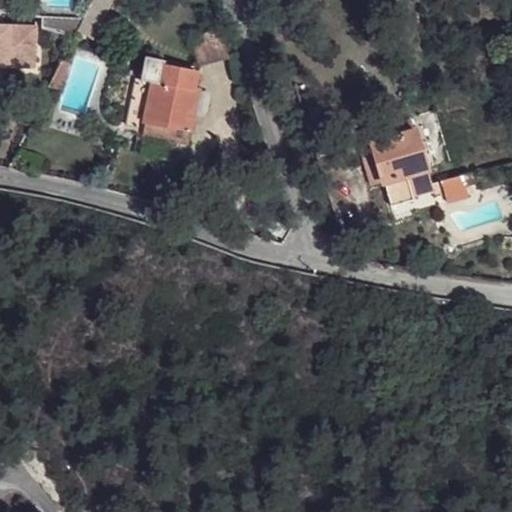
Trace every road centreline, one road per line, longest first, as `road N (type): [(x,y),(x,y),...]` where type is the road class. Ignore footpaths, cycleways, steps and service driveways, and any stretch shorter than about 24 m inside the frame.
road 1 (unclassified): [(0,177),(306,257)]
road 2 (unclassified): [(306,257),(228,0)]
road 3 (unclassified): [(306,257),(511,298)]
